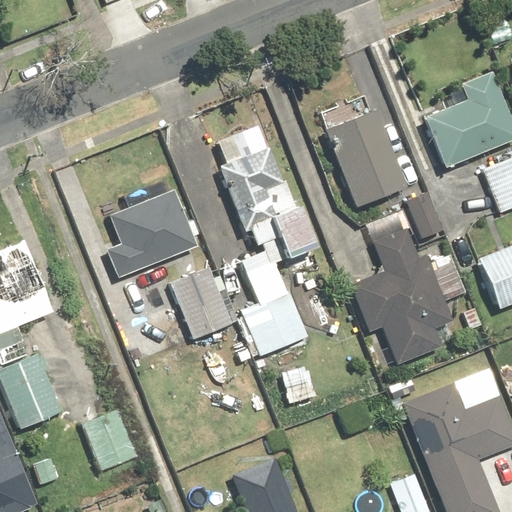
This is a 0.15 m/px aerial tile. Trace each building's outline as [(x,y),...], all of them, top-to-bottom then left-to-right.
[(511,138),(511,121),(490,71),(461,83),(468,99),(427,116),(448,165),(511,138)] [(376,110),(325,130),(356,207),(406,187),(376,110)] [(226,163),(220,166),(245,231),(250,229),(256,245),(264,243),(271,263),(317,245),(300,203),(293,206),(262,124),(217,141),(226,163)] [(511,208),(511,158),(483,169),(500,213),(511,208)] [(108,249),(120,277),(198,246),(175,189),(170,191),(165,179),(130,194),(134,205),(109,215),(121,243),(108,249)] [(426,191),(405,200),(421,239),(442,231),(426,191)] [(385,271),(352,283),(370,330),(382,325),(397,364),(440,347),(434,330),(453,323),(445,302),(469,293),(454,253),(431,262),(429,255),(418,259),(406,228),(373,240),(385,271)] [(0,363),(1,366),(19,359),(13,345),(25,341),(18,325),(54,311),(25,239),(0,249),(0,363)] [(511,304),(511,247),(479,261),(499,310),(511,304)] [(244,264),(220,275),(239,315),(263,303),(244,264)] [(208,266),(169,282),(193,340),(232,324),(208,266)] [(310,335),(288,290),(264,302),(265,304),(241,316),(262,358),(310,335)] [(38,354),(0,369),(0,376),(21,428),(61,412),(38,354)] [(454,383),(404,402),(446,511),(496,511),(477,461),(511,446),(511,427),(500,397),(465,411),(454,383)] [(360,406),(340,414),(348,433),(367,425),(360,406)] [(116,411),(83,426),(102,472),(136,457),(116,411)] [(0,511),(18,511),(37,505),(0,415),(0,511)] [(293,511),(272,458),(232,475),(247,511),(293,511)] [(430,511),(414,474),(390,484),(401,511),(430,511)]
